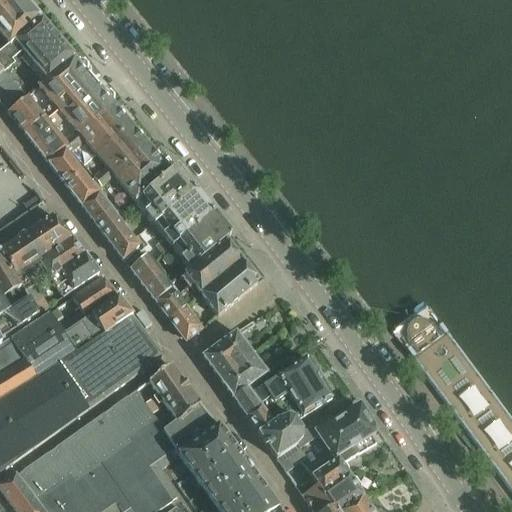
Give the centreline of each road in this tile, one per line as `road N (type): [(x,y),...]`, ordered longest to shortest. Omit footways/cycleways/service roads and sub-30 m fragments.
road 1 (tertiary): [(467,511),(295,270),(76,0)]
road 2 (residential): [(0,127),(294,511)]
